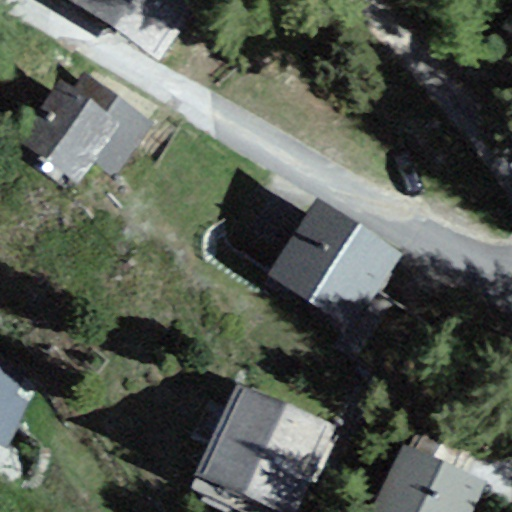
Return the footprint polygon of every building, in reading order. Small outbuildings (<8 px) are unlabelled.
[(65,0),(54,19),(158,77),(201,0),(65,0)] [(158,77),(76,45),(40,123),(124,161),(158,77)] [(367,270),(248,196),(198,276),(316,350),(367,270)] [(192,386),(140,489),(186,511),(261,511),(298,438),(192,386)] [(0,404),(0,440),(15,413),(0,404)] [(436,511),(444,498),(355,452),(323,511),(436,511)]
